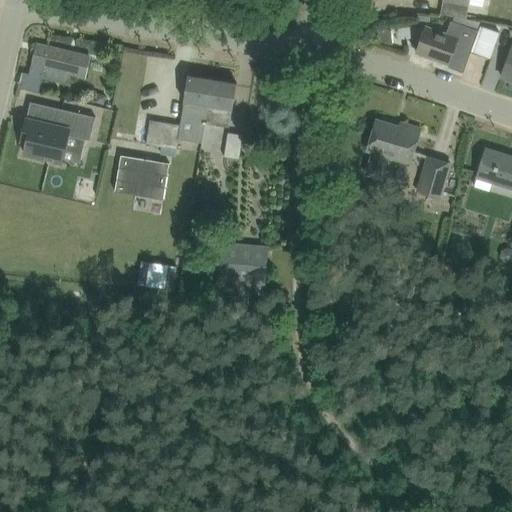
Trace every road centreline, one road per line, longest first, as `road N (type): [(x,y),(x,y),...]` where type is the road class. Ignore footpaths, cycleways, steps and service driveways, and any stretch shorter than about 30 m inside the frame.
road 1 (track): [(303,50),(317,86),(298,305),(308,382),(334,422),(434,511)]
road 2 (residential): [(303,50),(13,2)]
road 3 (residential): [(511,113),(383,67),(303,50)]
